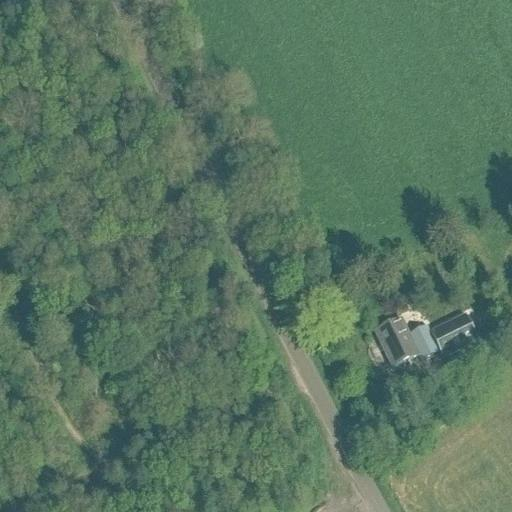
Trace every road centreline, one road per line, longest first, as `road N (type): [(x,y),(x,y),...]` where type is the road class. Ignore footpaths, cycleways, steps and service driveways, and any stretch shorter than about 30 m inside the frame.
road 1 (unclassified): [(378,511),(118,0)]
road 2 (track): [(0,279),(89,478)]
